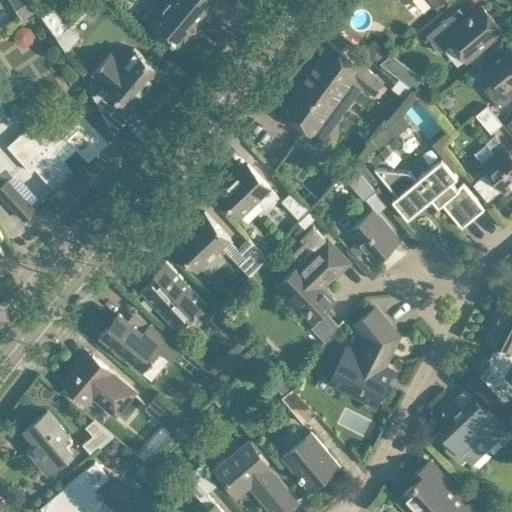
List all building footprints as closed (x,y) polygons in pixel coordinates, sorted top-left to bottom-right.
[(169,0),(151,22),(181,47),(193,33),(191,31),(216,0),(169,0)] [(441,0),(438,0),(433,4),(437,9),(444,3),(441,0)] [(453,11),(426,34),(440,50),(452,41),(467,58),(502,29),(482,4),(461,21),(453,11)] [(53,6),(43,14),(59,36),(68,26),(53,6)] [(59,36),(57,38),(67,51),(80,35),(69,25),(68,26),(59,36)] [(280,109),(296,121),(323,140),(363,86),(374,94),(384,80),(330,40),(280,109)] [(372,40),(364,51),(379,62),(389,53),(372,40)] [(484,88),(500,108),(508,102),(511,98),(511,45),(499,56),(486,66),(496,78),(484,88)] [(161,70),(134,47),(124,59),(111,49),(93,70),(106,81),(104,83),(106,84),(97,95),(95,92),(94,92),(106,118),(122,99),(131,107),(161,70)] [(390,53),(380,62),(414,88),(422,76),(390,53)] [(502,123),(487,104),(476,113),(491,132),(502,123)] [(81,112),(71,121),(77,127),(67,136),(88,159),(108,141),(81,112)] [(50,139),(33,120),(23,129),(31,143),(44,158),(86,204),(104,188),(83,165),(75,172),(54,150),(57,146),(50,139)] [(386,122),(370,135),(379,147),(396,133),(386,122)] [(7,144),(31,170),(34,166),(55,189),(47,197),(68,221),(86,204),(44,158),(31,143),(23,129),(7,144)] [(489,169),(473,182),(487,199),(503,186),(506,190),(511,184),(511,153),(495,133),(485,141),(486,142),(494,152),(483,162),(489,169)] [(397,194),(392,197),(395,200),(408,216),(439,190),(445,198),(441,201),(462,226),(484,208),(472,192),(463,182),(458,187),(451,180),(457,175),(442,157),(416,178),(409,170),(374,167),(397,194)] [(375,189),(371,184),(358,168),(352,161),(342,173),(364,199),(375,189)] [(248,162),(217,192),(231,206),(239,215),(257,198),(266,208),(279,196),(270,186),(262,177),(248,162)] [(377,179),(364,163),(358,168),(371,184),(377,179)] [(7,179),(0,186),(0,190),(24,217),(34,208),(7,179)] [(293,189),(281,199),(298,217),(309,206),(293,189)] [(373,261),(400,238),(387,222),(375,207),(347,230),(373,261)] [(197,270),(231,238),(219,225),(205,210),(192,223),(194,225),(173,245),(187,259),(197,270)] [(303,241),(292,252),(303,264),(301,266),(299,263),(278,283),(313,319),(334,300),(320,285),(327,279),(328,281),(349,261),(335,246),(328,239),(327,241),(313,226),(300,238),(303,241)] [(250,276),(267,256),(249,237),(237,248),(245,257),(238,263),(250,276)] [(355,242),(350,246),(357,255),(362,251),(355,242)] [(189,319),(207,303),(166,258),(154,269),(162,278),(157,282),(153,278),(142,288),(155,303),(174,324),(185,314),(189,319)] [(496,345),(480,375),(505,401),(511,393),(511,386),(502,376),(511,355),(511,348),(511,347),(511,295),(508,294),(485,340),(496,345)] [(346,347),(330,380),(375,402),(385,382),(377,378),(399,335),(375,306),(355,323),(367,338),(360,353),(346,347)] [(233,323),(218,307),(210,315),(225,331),(233,323)] [(119,312),(100,335),(115,348),(141,369),(141,368),(159,347),(169,355),(172,357),(178,349),(150,323),(143,332),(128,319),(119,312)] [(113,371),(108,366),(93,354),(86,362),(81,358),(62,381),(77,394),(87,402),(93,395),(116,414),(136,390),(113,371)] [(294,386),(282,396),(303,422),(317,411),(294,386)] [(466,458),(472,464),(499,438),(504,443),(511,435),(511,429),(488,404),(485,406),(480,400),(466,386),(453,399),(464,410),(457,417),(451,412),(442,421),(445,424),(439,429),(450,441),(445,445),(459,460),(461,462),(466,458)] [(157,393),(145,408),(163,423),(173,431),(186,417),(183,415),(157,393)] [(28,447),(48,472),(75,450),(69,442),(73,439),(47,408),(26,426),(37,440),(28,447)] [(114,435),(94,418),(85,425),(93,434),(82,442),(91,453),(114,435)] [(331,471),(339,463),(326,448),(312,431),(283,455),(297,473),(310,488),(324,476),(323,475),(330,469),(331,471)] [(285,485),(249,440),(228,457),(223,457),(216,462),(216,468),(215,468),(237,494),(249,484),(265,502),(273,511),(283,511),(298,500),(285,485)] [(414,481),(401,493),(415,508),(418,511),(477,511),(443,473),(430,458),(410,476),(414,481)] [(95,461),(56,493),(41,506),(45,511),(113,511),(94,488),(108,476),(95,461)] [(200,463),(190,472),(207,493),(218,484),(200,463)] [(224,511),(215,501),(202,511),(224,511)]
